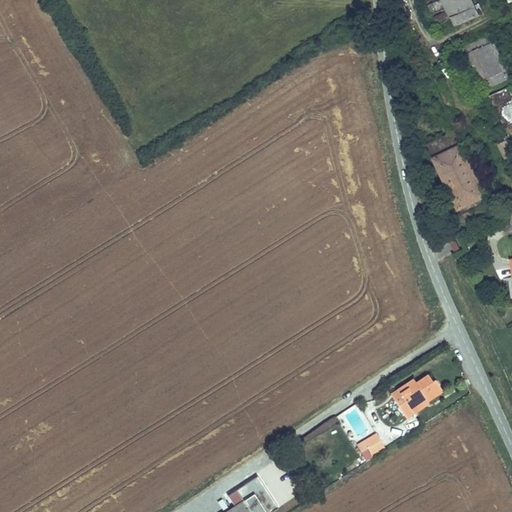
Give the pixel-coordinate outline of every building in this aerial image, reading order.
[(479,16),(471,0),(424,0),(425,3),(432,0),(440,0),(427,6),(428,9),(431,15),(446,8),(447,12),(432,18),(436,26),(451,19),(455,27),(479,16)] [(392,19),(408,13),(405,4),(388,10),(392,19)] [(511,77),(500,57),(490,37),(464,47),(485,89),(511,77)] [(409,52),(407,47),(396,52),(398,58),(409,52)] [(511,136),(511,85),(489,96),(489,97),(509,138),(511,136)] [(485,197),(460,146),(463,145),(455,129),(426,144),(433,159),(458,210),(461,215),(488,202),(485,197)] [(496,145),(503,159),(511,155),(504,141),(496,145)] [(427,401),(443,390),(435,380),(432,381),(428,376),(416,383),(413,379),(402,387),(392,394),(391,395),(406,417),(414,413),(411,409),(418,404),(424,400),(425,399),(427,401)] [(427,401),(425,399),(424,400),(418,404),(411,409),(414,413),(428,403),(427,401)] [(381,440),(377,434),(375,435),(358,444),(357,445),(357,446),(361,452),(368,448),(380,440),(381,440)] [(385,448),(381,440),(380,440),(368,448),(372,456),(385,449),(385,448)] [(261,482),(258,477),(257,477),(252,481),(256,485),(260,482),(261,482)] [(272,511),(278,508),(271,497),(264,486),(261,482),(260,482),(256,485),(252,481),(236,491),(243,500),(243,501),(226,511),(272,511)]
